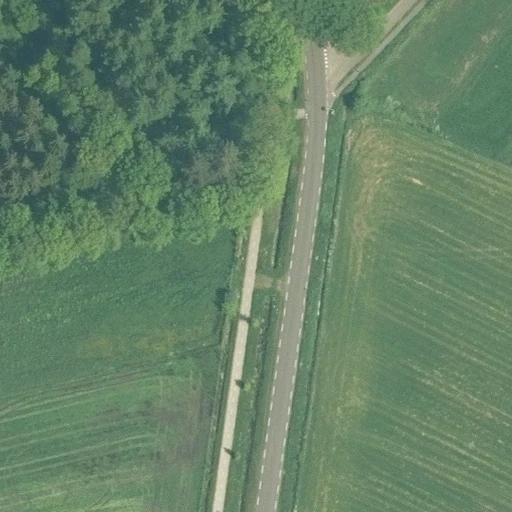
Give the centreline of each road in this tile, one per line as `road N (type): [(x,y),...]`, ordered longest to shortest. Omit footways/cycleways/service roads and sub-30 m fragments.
road 1 (tertiary): [(265,511),(316,74)]
road 2 (unclassified): [(316,74),(346,64),(407,0)]
